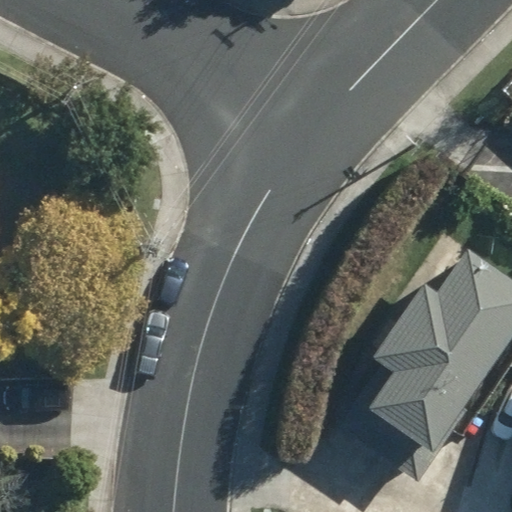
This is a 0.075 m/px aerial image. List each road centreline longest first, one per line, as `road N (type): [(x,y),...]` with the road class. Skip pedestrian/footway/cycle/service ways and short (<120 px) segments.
road 1 (residential): [(321,119),(239,247),(200,361),(174,511)]
road 2 (residential): [(321,119),(87,0)]
road 3 (residential): [(438,0),(321,119)]
